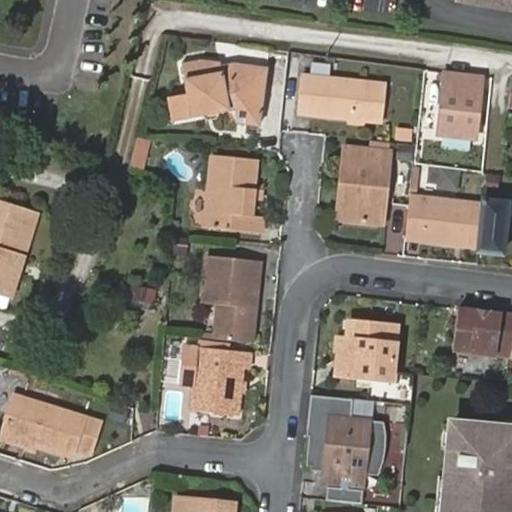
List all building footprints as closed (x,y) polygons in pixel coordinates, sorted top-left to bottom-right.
[(511,0),(457,0),(458,1),(511,9),(511,0)] [(171,64),(174,81),(184,80),(186,92),(177,94),(157,97),(161,119),(194,114),(199,106),(207,105),(214,111),(231,107),(254,110),(260,68),(226,64),(213,66),(213,62),(194,59),(171,64)] [(471,141),(480,76),(435,70),(426,136),(471,141)] [(345,114),(359,116),(376,117),(381,81),(296,71),(292,109),(345,114)] [(184,80),(174,81),(177,94),(186,92),(184,80)] [(210,116),(214,111),(207,105),(199,106),(194,114),(201,118),(210,116)] [(252,123),(254,110),(231,107),(230,120),(252,123)] [(139,137),(132,166),(144,169),(152,141),(139,137)] [(343,179),(340,216),(377,220),(384,150),(339,146),(336,178),(343,179)] [(248,194),(248,185),(246,185),(249,157),(206,152),(199,222),(256,228),(257,213),(246,212),(248,194)] [(332,215),(340,216),(343,179),(336,178),(332,215)] [(406,196),(401,239),(473,248),(478,204),(406,196)] [(500,255),(506,202),(479,200),(478,204),(473,248),(472,252),(500,255)] [(0,206),(0,229),(10,232),(5,254),(0,253),(0,293),(23,299),(29,277),(23,276),(27,260),(32,261),(42,217),(0,206)] [(211,334),(248,338),(252,303),(246,303),(247,295),(252,296),(255,258),(203,253),(199,299),(215,301),(212,328),(211,334)] [(23,276),(29,277),(32,261),(27,260),(23,276)] [(511,346),(511,315),(454,308),(450,348),(492,353),(493,345),(511,348),(511,346)] [(347,333),(343,333),(342,350),(337,350),(335,375),(388,380),(393,321),(348,317),(347,333)] [(342,350),(343,333),(335,333),(333,350),(337,350),(342,350)] [(237,388),(239,374),(240,360),(246,362),(247,347),(194,342),(189,405),(235,409),(237,388)] [(351,397),(309,392),(305,433),(308,433),(305,463),(310,463),(310,468),(323,469),(321,483),(327,484),(326,498),(362,503),(364,473),(376,475),(381,461),(383,447),(381,421),(349,418),(351,397)] [(0,429),(0,433),(31,442),(70,453),(72,446),(72,445),(87,449),(96,419),(11,394),(0,429)] [(508,511),(510,500),(511,500),(511,432),(504,431),(453,426),(452,437),(450,452),(449,459),(458,460),(457,468),(448,467),(447,484),(444,511),(443,511),(508,511)] [(0,441),(29,450),(31,442),(0,433),(0,441)] [(442,451),(450,452),(452,437),(444,436),(442,451)] [(449,459),(448,467),(457,468),(458,460),(449,459)] [(436,510),(444,511),(447,484),(438,484),(436,510)] [(230,511),(231,501),(172,496),(171,511),(230,511)]
